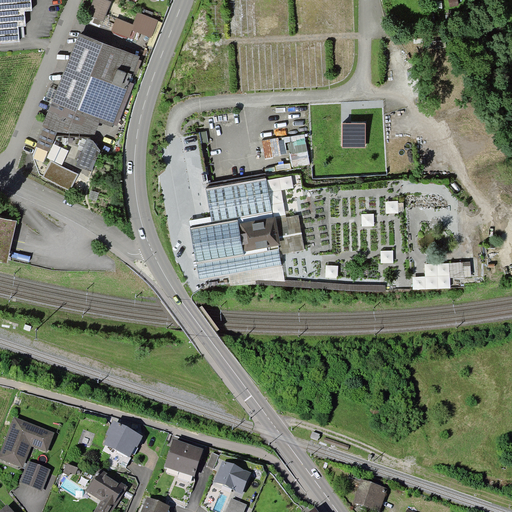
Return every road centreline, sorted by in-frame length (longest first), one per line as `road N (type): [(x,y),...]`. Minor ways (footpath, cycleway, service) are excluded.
road 1 (primary): [(183,0),(135,141),(133,173),(150,250),(337,511)]
road 2 (residential): [(77,0),(1,179)]
road 3 (track): [(511,475),(379,457)]
